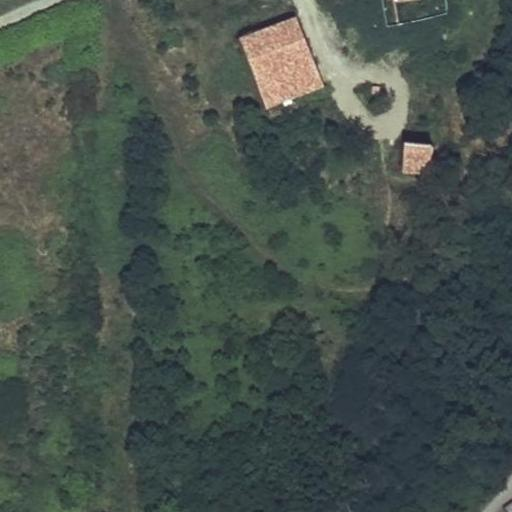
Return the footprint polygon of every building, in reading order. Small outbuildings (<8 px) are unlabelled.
[(380,0),(384,32),(398,31),(395,4),(419,0),(380,0)] [(443,6),(442,0),(419,0),(395,4),(398,31),(451,31),(453,6),(443,6)] [(313,61),(298,21),(269,32),(285,72),(313,61)] [(269,32),(241,42),(266,109),(322,86),(313,61),(285,72),(269,32)] [(356,97),(331,108),(342,133),(367,122),(356,97)] [(406,146),(404,173),(430,175),(431,148),(406,146)]
